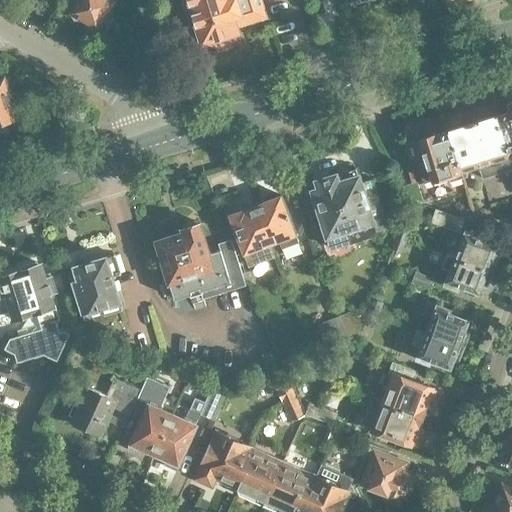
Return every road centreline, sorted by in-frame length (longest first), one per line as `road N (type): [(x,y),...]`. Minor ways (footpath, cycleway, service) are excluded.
road 1 (tertiary): [(156,146),(511,35)]
road 2 (residential): [(156,146),(148,115),(0,25)]
road 3 (residential): [(448,511),(511,341)]
road 4 (tertiary): [(0,194),(156,146)]
road 5 (residential): [(148,511),(0,443)]
